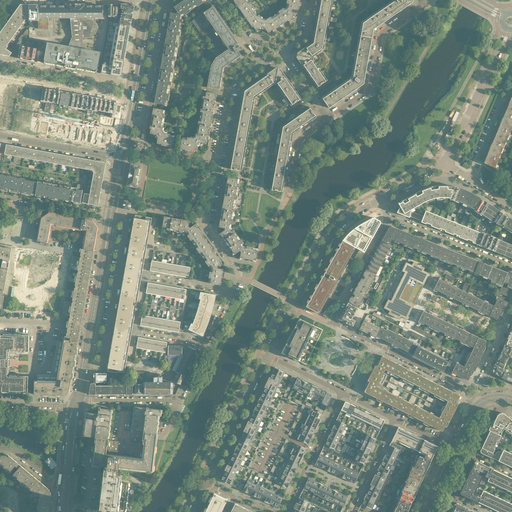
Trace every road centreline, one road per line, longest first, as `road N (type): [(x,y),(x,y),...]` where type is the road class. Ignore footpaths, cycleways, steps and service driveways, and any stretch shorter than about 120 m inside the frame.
road 1 (residential): [(469,391),(333,321),(387,216)]
road 2 (residential): [(231,291),(234,269),(206,221),(229,89),(263,64)]
road 3 (residential): [(0,74),(96,85),(0,65)]
road 4 (residential): [(267,354),(330,236),(379,200)]
road 5 (residential): [(326,117),(369,88),(381,34),(420,0)]
road 6 (residential): [(444,161),(507,29)]
road 7 (residential): [(205,483),(267,354)]
road 8 (residential): [(129,119),(142,121),(163,8),(151,1)]
road 9 (residential): [(387,216),(511,265)]
road 10 (residential): [(283,511),(341,392)]
road 11 (secondary): [(129,119),(151,1)]
